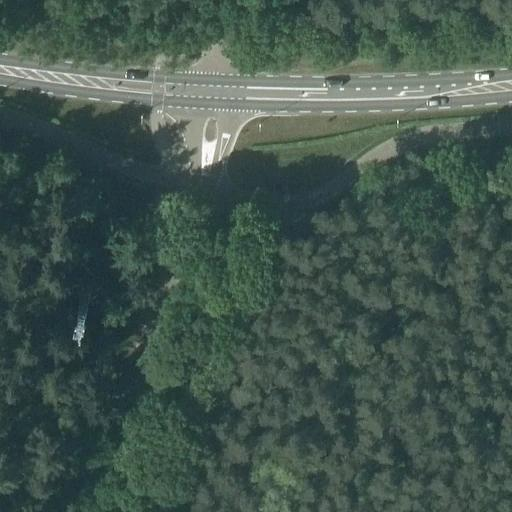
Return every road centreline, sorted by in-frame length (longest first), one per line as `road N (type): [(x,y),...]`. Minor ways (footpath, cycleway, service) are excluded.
road 1 (unclassified): [(85,511),(203,189)]
road 2 (unclassified): [(203,189),(268,205),(306,202),(383,151),(511,128)]
road 3 (primary): [(218,91),(511,84)]
road 4 (primary): [(218,91),(0,67)]
road 5 (unclassified): [(203,189),(0,113)]
